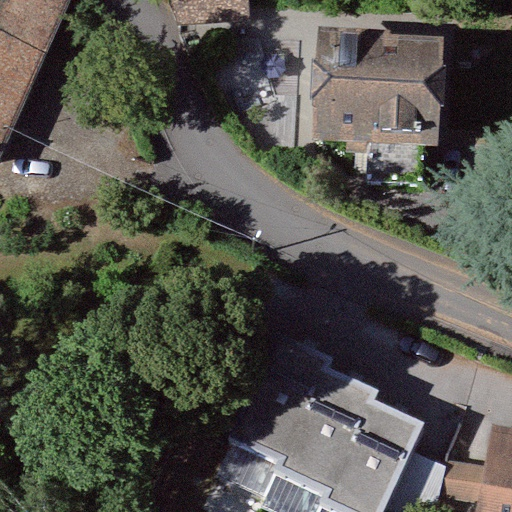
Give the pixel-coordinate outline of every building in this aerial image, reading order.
[(0,0),(0,172),(18,133),(72,14),(78,0),(0,0)] [(253,27),(251,0),(169,0),(183,31),(253,27)] [(444,166),(451,56),(325,48),(319,159),(444,166)] [(381,511),(382,511),(433,511),(453,467),(416,451),(425,432),(378,411),(381,404),(327,380),(331,370),(278,347),(220,477),(270,499),(267,508),(275,511),(381,511)] [(454,464),(453,467),(447,496),(476,502),(474,511),(511,511),(511,427),(488,423),(479,468),(454,464)]
